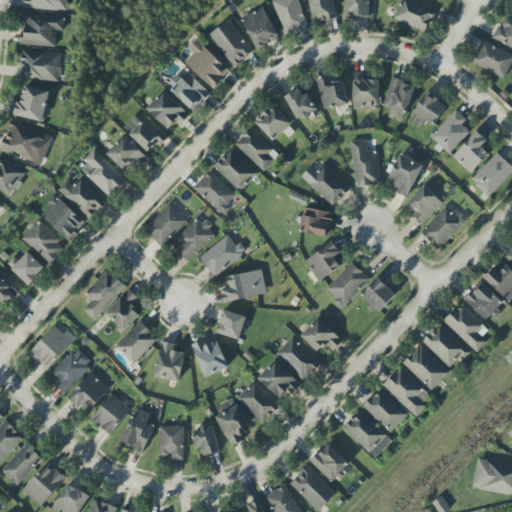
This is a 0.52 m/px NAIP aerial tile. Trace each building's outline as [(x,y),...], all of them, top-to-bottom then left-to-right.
[(66,10),(66,0),(24,0),(24,9),(66,10)] [(277,0),(272,2),(286,37),(309,27),(298,0),(277,0)] [(308,0),(313,23),(337,17),(333,0),(308,0)] [(369,16),(368,0),(344,0),(344,16),(369,16)] [(400,0),(393,19),(427,33),(437,9),(413,0),(400,0)] [(278,38),(264,7),(242,18),(256,48),(278,38)] [(55,47),(55,31),(64,32),(64,16),(22,15),(20,46),(55,47)] [(494,42),(511,48),(511,22),(502,19),(494,42)] [(253,55),(231,20),(210,33),(232,67),(253,55)] [(185,63),(213,89),(230,71),(196,40),(189,48),(194,53),(185,63)] [(472,64),(506,78),(511,62),(511,54),(482,42),(472,64)] [(61,53),(20,52),(20,80),(60,81),(61,53)] [(181,79),(178,75),(167,85),(193,111),(210,95),(188,72),(181,79)] [(379,80),(369,80),(369,74),(360,74),(360,80),(354,80),(353,107),(379,108),(379,80)] [(349,104),(343,77),(318,83),(324,110),(349,104)] [(384,107),(390,109),(388,118),(404,122),(413,85),(390,79),(384,107)] [(10,115),(44,122),(50,92),(25,86),(21,103),(13,101),(10,115)] [(297,120),(314,111),(302,88),(285,97),(297,120)] [(168,129),(175,121),(180,125),(190,114),(164,90),(146,109),(168,129)] [(419,125),(423,118),(435,125),(447,103),(426,92),(410,120),(419,125)] [(291,124),(274,105),(256,123),(273,141),(291,124)] [(462,124),(466,120),(456,110),(431,137),(449,155),(470,132),(462,124)] [(151,154),(168,135),(148,117),(142,123),(135,117),(124,128),(151,154)] [(53,136),(11,121),(1,150),(43,165),(53,136)] [(274,150),(251,129),(235,145),(263,172),(275,160),(270,154),(274,150)] [(487,141),(477,131),(453,157),(471,174),(489,154),(482,147),(487,141)] [(149,159),(124,135),(106,154),(123,170),(132,160),(140,168),(149,159)] [(351,141),(356,188),(381,185),(377,151),(367,152),(366,139),(351,141)] [(215,167),(240,192),(258,174),(232,149),(215,167)] [(111,199),(128,180),(95,150),(79,169),(111,199)] [(511,173),(511,166),(497,153),(471,180),(490,198),(511,173)] [(423,165),(399,155),(387,183),(396,187),(394,192),(409,198),(423,165)] [(0,190),(9,198),(27,175),(5,158),(0,164),(0,190)] [(317,171),(312,166),(301,177),(334,207),(351,189),(324,163),(317,171)] [(222,215),(239,197),(210,171),(193,189),(222,215)] [(67,180),(58,190),(90,220),(107,202),(80,177),(73,186),(67,180)] [(423,225),(444,203),(425,185),(407,204),(415,212),(412,215),(423,225)] [(86,224),(57,197),(40,214),(69,241),(86,224)] [(187,221),(169,205),(145,231),(163,247),(187,221)] [(466,222),(447,205),(421,233),(440,250),(466,222)] [(333,212),(303,209),(301,233),(330,236),(333,212)] [(172,246),(189,263),(215,236),(208,230),(210,228),(199,217),(172,246)] [(49,264),(66,247),(39,221),(22,239),(49,264)] [(213,276),(244,255),(231,235),(199,257),(213,276)] [(319,282),(344,265),(337,256),(341,253),(333,242),(305,262),(319,282)] [(28,285),(45,269),(29,252),(12,269),(28,285)] [(342,310),(370,279),(352,263),(327,289),(336,298),(333,302),(342,310)] [(499,274),(494,268),(484,278),(510,303),(511,300),(511,270),(507,266),(499,274)] [(0,300),(6,308),(24,290),(3,269),(0,272),(0,300)] [(94,320),(125,287),(108,270),(85,294),(92,301),(83,310),(94,320)] [(267,294),(262,270),(224,278),(226,288),(221,289),(224,303),(267,294)] [(398,293),(380,276),(362,296),(379,312),(398,293)] [(505,304),(481,282),(464,300),(488,322),(505,304)] [(133,306),(140,299),(129,289),(105,315),(124,333),(142,314),(133,306)] [(444,322),(477,353),(488,342),(478,333),(485,326),(461,304),(444,322)] [(216,333),(239,341),(247,317),(224,310),(216,333)] [(317,352),(324,344),(333,352),(344,341),(318,318),(301,337),(317,352)] [(116,347),(133,364),(158,340),(141,322),(116,347)] [(423,343),(451,369),(469,350),(441,324),(423,343)] [(47,371),(77,339),(68,330),(64,334),(55,326),(29,354),(47,371)] [(276,355),(303,381),(320,362),(293,336),(276,355)] [(191,346),(206,378),(229,367),(217,341),(205,346),(202,340),(191,346)] [(176,345),(162,342),(155,377),(180,382),(186,353),(174,351),(176,345)] [(449,372),(421,346),(403,364),(431,391),(449,372)] [(55,385),(64,394),(93,363),(76,348),(52,373),(59,380),(55,385)] [(282,402),(300,383),(275,360),(258,379),(282,402)] [(416,418),(428,406),(424,402),(430,395),(401,367),(383,386),(416,418)] [(110,390),(92,373),(69,397),(87,414),(110,390)] [(237,400),(264,424),(281,406),(254,381),(237,400)] [(391,432),(408,414),(379,389),(363,407),(391,432)] [(91,420),(110,435),(131,410),(113,394),(91,420)] [(217,416),(230,447),(244,441),(239,430),(248,427),(236,398),(220,404),(224,413),(217,416)] [(143,453),(155,426),(147,423),(151,414),(137,408),(121,444),(143,453)] [(343,428),(375,459),(393,440),(360,410),(343,428)] [(0,463),(24,438),(6,421),(0,427),(0,463)] [(183,460),(184,427),(160,426),(159,459),(183,460)] [(202,448),(203,455),(218,453),(215,427),(193,430),(195,449),(202,448)] [(1,471),(17,486),(44,458),(28,443),(1,471)] [(333,485),(345,473),(342,471),(348,465),(329,444),(311,461),(333,485)] [(511,464),(478,459),(472,489),(511,495),(511,464)] [(40,507),(66,479),(48,463),(22,490),(40,507)] [(290,484),(320,511),(337,493),(307,466),(290,484)] [(80,511),(89,495),(67,483),(51,511),(80,511)] [(273,511),(302,511),(285,485),(264,498),(273,511)] [(115,511),(117,508),(93,499),(87,511),(115,511)] [(247,505),(249,511),(265,511),(261,500),(247,505)]
